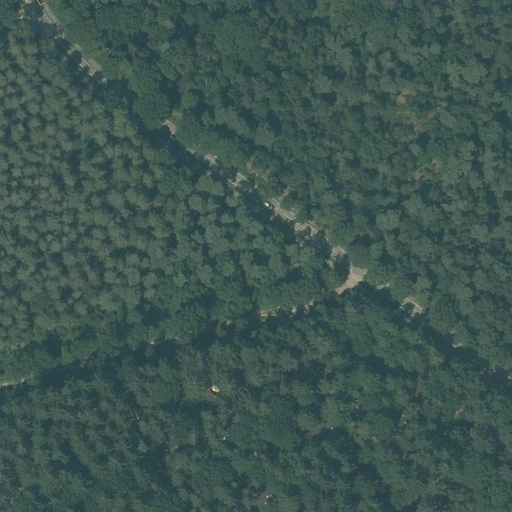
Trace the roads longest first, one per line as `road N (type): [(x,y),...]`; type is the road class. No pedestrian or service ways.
road 1 (tertiary): [(511,383),(90,73),(30,0)]
road 2 (track): [(0,384),(357,287)]
